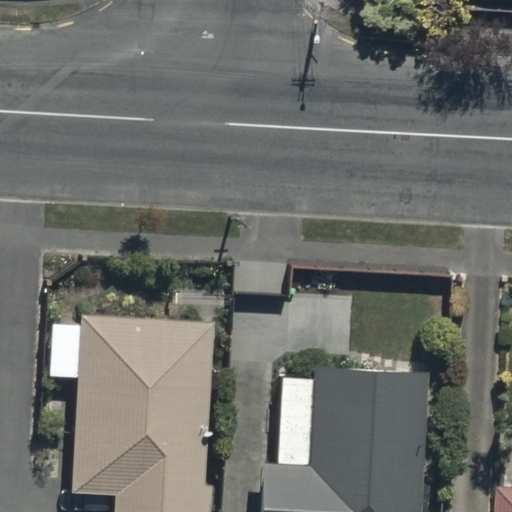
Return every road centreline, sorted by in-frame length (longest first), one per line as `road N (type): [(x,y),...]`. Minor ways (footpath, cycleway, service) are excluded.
road 1 (tertiary): [(511,139),(211,122)]
road 2 (tertiary): [(211,122),(0,110)]
road 3 (residential): [(211,122),(218,0)]
